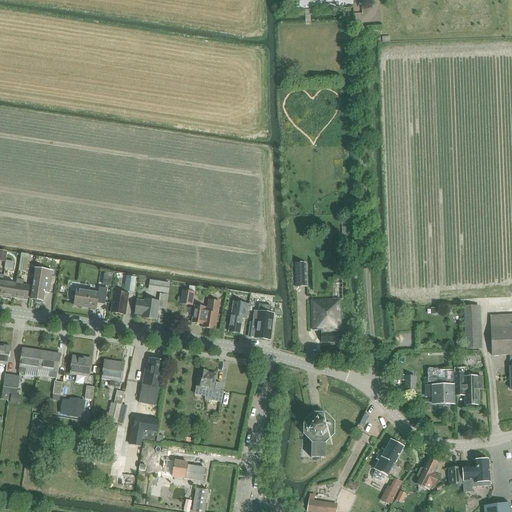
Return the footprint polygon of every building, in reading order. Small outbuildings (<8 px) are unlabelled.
[(29,254),(21,253),(18,271),(26,272),(29,254)] [(5,260),(4,269),(13,270),(14,262),(6,260),(5,260)] [(306,263),(295,263),(295,287),(307,287),(306,263)] [(36,269),(31,299),(34,300),(36,303),(39,304),(40,304),(42,301),(44,292),(49,293),(50,282),(52,271),(48,271),(36,269)] [(127,277),(125,289),(134,291),(136,278),(127,277)] [(16,284),(13,298),(27,300),(29,286),(23,285),(24,280),(16,279),(16,284)] [(150,281),(149,290),(168,293),(169,284),(150,281)] [(2,282),(0,296),(13,298),(16,284),(2,282)] [(75,296),(74,306),(91,308),(91,307),(95,308),(95,309),(96,309),(97,303),(105,304),(107,289),(99,288),(98,293),(76,290),(75,296)] [(180,302),(180,303),(192,305),(194,293),(188,292),(182,291),(181,297),(180,302)] [(114,292),(111,313),(124,315),(128,294),(114,292)] [(146,302),(137,301),(135,314),(144,315),(143,317),(158,319),(160,308),(167,309),(169,296),(161,294),(160,302),(146,300),(146,302)] [(195,306),(192,323),(203,325),(202,328),(207,329),(208,330),(211,331),(213,330),(215,330),(216,322),(218,322),(219,315),(217,315),(220,302),(209,300),(208,308),(195,306)] [(340,300),(311,301),(312,330),(321,330),(321,342),(342,342),(340,300)] [(228,332),(239,333),(242,315),(246,316),(248,305),(233,302),(228,332)] [(250,322),(248,336),(253,336),(253,338),(270,340),(274,314),(270,313),(270,306),(259,305),(258,312),(254,311),(252,322),(250,322)] [(481,348),(479,306),(464,306),(465,349),(481,348)] [(509,367),(510,389),(511,389),(511,314),(490,315),(492,356),(509,355),(509,367)] [(0,363),(8,364),(10,346),(0,344),(0,363)] [(22,348),(19,372),(25,373),(26,368),(38,370),(41,351),(23,349),(23,348),(22,348)] [(41,351),(38,370),(39,370),(50,371),(50,378),(56,379),(60,354),(59,354),(41,351)] [(72,356),(70,374),(89,377),(92,359),(91,359),(73,356),(72,356)] [(145,367),(139,403),(155,406),(164,362),(154,360),(149,359),(149,362),(148,367),(145,367)] [(110,385),(119,387),(120,381),(121,381),(124,363),(105,360),(102,378),(111,380),(110,385)] [(135,371),(138,362),(131,360),(128,368),(135,371)] [(216,374),(208,373),(208,372),(199,370),(196,386),(207,388),(205,399),(221,402),(223,392),(220,391),(221,384),(215,382),(216,374)] [(453,382),(453,370),(427,370),(427,382),(453,382)] [(465,373),(454,373),(454,397),(464,396),(464,405),(479,405),(478,386),(483,386),(483,377),(465,377),(465,373)] [(5,374),(3,387),(10,388),(12,375),(5,374)] [(12,375),(10,388),(17,389),(18,389),(19,377),(12,375)] [(414,378),(406,378),(406,389),(406,390),(414,390),(414,378)] [(55,382),(53,394),(60,396),(62,383),(55,382)] [(452,403),(452,385),(433,386),(434,404),(452,403)] [(86,387),(85,399),(92,400),(94,388),(86,387)] [(114,403),(121,405),(124,393),(117,391),(114,403)] [(82,417),(84,401),(70,399),(69,401),(63,400),(61,414),(67,415),(77,417),(77,416),(82,417)] [(103,412),(101,420),(117,423),(121,405),(114,404),(111,403),(108,413),(103,412)] [(133,428),(130,445),(141,447),(142,439),(154,441),(156,432),(157,432),(159,420),(135,416),(133,428)] [(310,424),(310,425),(310,432),(310,433),(311,433),(311,434),(311,443),(311,458),(312,458),(325,458),(326,435),(328,433),(329,432),(328,432),(328,425),(329,425),(328,424),(323,419),(324,419),(323,419),(322,419),(316,419),(316,418),(315,419),(314,420),(310,424)] [(373,478),(375,480),(379,482),(381,482),(383,481),(385,476),(386,477),(402,447),(390,441),(385,451),(382,450),(377,460),(380,462),(375,471),(376,471),(373,476),(373,478)] [(483,458),(481,457),(479,457),(477,459),(476,461),(473,461),(473,466),(462,467),(463,481),(474,480),(474,483),(478,483),(478,487),(486,486),(486,482),(490,482),(488,460),(485,460),(483,458)] [(419,478),(416,485),(429,491),(432,485),(434,486),(439,476),(432,473),(438,462),(430,458),(424,470),(420,470),(417,476),(419,478)] [(189,466),(189,462),(177,460),(174,476),(204,481),(206,469),(189,466)] [(460,467),(448,468),(449,485),(462,484),(460,467)] [(390,487),(383,502),(390,505),(401,483),(394,479),(390,487)] [(348,488),(356,492),(359,486),(351,482),(348,488)] [(204,511),(208,491),(196,490),(192,511),(204,511)] [(308,503),(306,511),(336,511),(337,507),(308,503)] [(509,511),(509,503),(483,506),(484,511),(509,511)]
